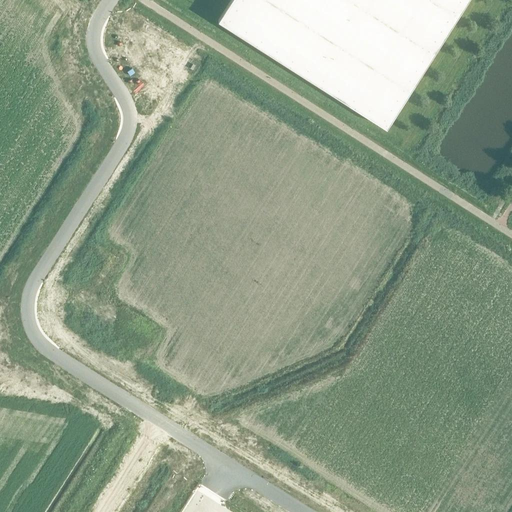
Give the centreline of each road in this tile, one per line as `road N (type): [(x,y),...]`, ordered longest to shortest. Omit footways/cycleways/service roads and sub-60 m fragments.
road 1 (unclassified): [(162,422),(49,352),(34,338),(26,306),(38,272),(127,128),(125,104),(94,44),(110,0)]
road 2 (unclassified): [(305,511),(162,422)]
